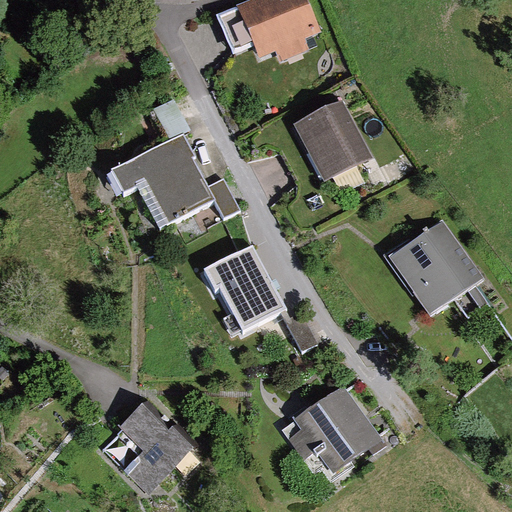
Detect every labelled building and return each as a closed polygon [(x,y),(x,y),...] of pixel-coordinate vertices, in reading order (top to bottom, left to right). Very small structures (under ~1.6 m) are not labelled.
[(307,0),(277,0),(250,12),(269,56),(322,34),(307,0)] [(158,109),(170,139),(190,131),(178,100),(158,109)] [(342,106),(298,131),(329,188),(374,163),(342,106)] [(188,142),(128,178),(140,198),(153,190),(178,233),(216,210),(225,225),(240,216),(223,187),(217,191),(188,142)] [(478,279),(442,230),(397,263),(433,312),(478,279)] [(237,257),(211,272),(245,335),(282,315),(268,289),(258,294),(237,257)] [(310,319),(293,322),(299,352),(316,348),(310,319)] [(345,393),(308,423),(350,476),(388,446),(345,393)] [(191,454),(143,411),(124,433),(149,456),(128,478),(151,498),(191,454)]
